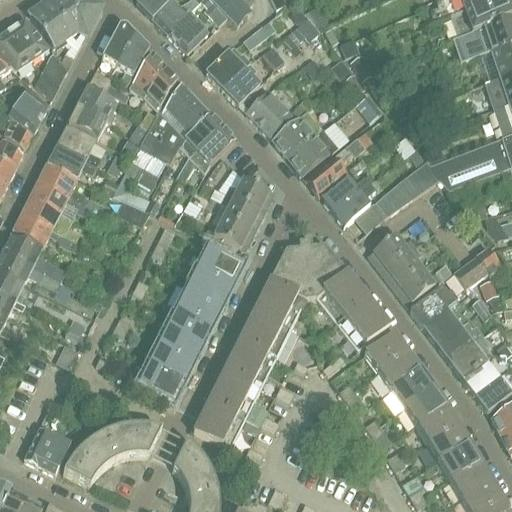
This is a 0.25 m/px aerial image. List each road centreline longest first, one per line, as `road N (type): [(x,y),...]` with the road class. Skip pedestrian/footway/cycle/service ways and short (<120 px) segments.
road 1 (residential): [(298,196),(474,424),(511,493)]
road 2 (residential): [(137,511),(298,196)]
road 3 (residential): [(9,477),(54,378),(77,379),(162,224)]
road 4 (residential): [(298,196),(114,5)]
road 5 (residential): [(0,224),(114,5)]
road 6 (residential): [(339,511),(270,480),(316,383)]
road 7 (residential): [(316,383),(399,511)]
